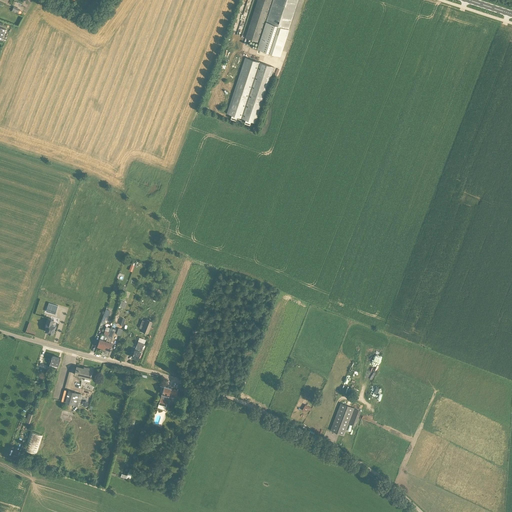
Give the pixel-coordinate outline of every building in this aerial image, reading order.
[(257,0),(245,38),(258,42),(271,0),(257,0)] [(273,0),(258,50),(279,57),(297,0),(273,0)] [(245,58),(227,114),(255,123),(274,67),(245,58)] [(45,327),(46,328),(45,332),(48,333),(49,333),(50,334),(51,334),(52,334),(53,334),(55,326),(52,325),(54,320),(48,318),(47,322),(45,327)] [(142,331),(147,334),(152,322),(146,320),(146,322),(142,320),(139,328),(143,330),(142,331)] [(109,332),(104,349),(110,351),(112,344),(109,343),(111,337),(113,337),(115,331),(110,330),(109,332)] [(104,349),(109,332),(105,331),(104,334),(105,335),(103,340),(100,339),(97,346),(104,349)] [(138,341),(134,352),(132,357),(138,360),(144,344),(138,341)] [(57,373),(59,363),(61,358),(52,356),(50,364),(49,368),(52,369),(52,371),(57,373)] [(90,380),(91,376),(92,374),(91,373),(92,369),(87,368),(87,370),(76,367),(74,374),(85,377),(85,378),(90,380)] [(159,404),(165,406),(168,396),(175,398),(178,391),(171,388),(164,386),(159,404)] [(375,393),(377,394),(376,398),(380,399),(383,388),(376,387),(375,393)] [(76,406),(79,394),(68,391),(65,403),(76,406)] [(341,403),(332,426),(330,431),(343,436),(354,408),(341,403)] [(305,404),(302,410),(309,413),(312,408),(305,404)] [(32,432),(26,450),(37,454),(42,435),(32,432)] [(200,504),(210,508),(212,503),(202,499),(200,504)]
